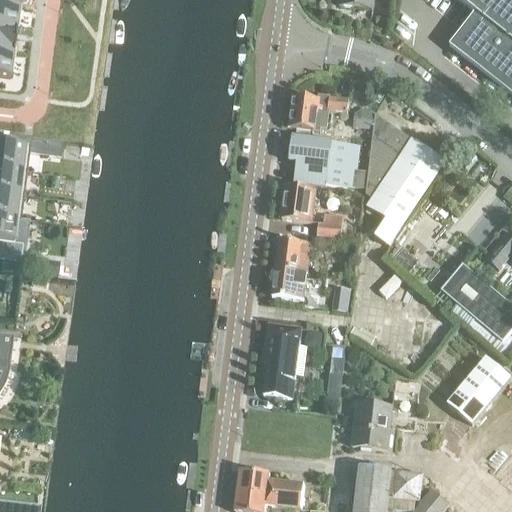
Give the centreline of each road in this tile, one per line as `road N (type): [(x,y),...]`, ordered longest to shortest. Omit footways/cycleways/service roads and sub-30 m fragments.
road 1 (tertiary): [(214,511),(274,44)]
road 2 (unclassified): [(274,44),(346,52),(389,67),(511,165)]
